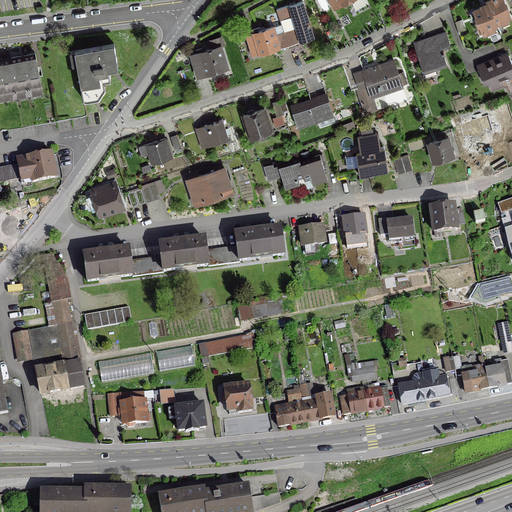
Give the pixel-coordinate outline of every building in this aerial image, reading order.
[(490,0),(486,2),(487,4),(495,23),(496,23),(510,17),(503,0),(490,0)] [(276,9),(280,25),(287,45),(312,37),(301,1),(294,3),(293,1),(288,3),(289,5),(276,9)] [(477,22),(475,23),(480,34),(485,32),(485,31),(497,25),(496,23),(495,23),(487,4),(472,11),(477,22)] [(252,35),(246,37),(252,56),(287,45),(280,25),(252,33),(252,35)] [(424,40),(413,44),(422,70),(421,70),(423,78),(435,74),(434,70),(446,66),(440,50),(449,47),(444,32),(435,35),(436,38),(425,42),(424,40)] [(198,53),(190,56),(196,76),(226,67),(220,47),(222,46),(220,38),(210,41),(212,49),(203,52),(202,48),(197,49),(198,53)] [(71,66),(76,65),(82,100),(98,97),(104,88),(104,81),(110,80),(108,70),(117,68),(113,44),(68,52),(71,66)] [(36,53),(22,56),(29,97),(43,95),(36,53)] [(489,61),(476,66),(482,82),(485,81),(486,83),(489,83),(492,89),(503,84),(504,85),(507,91),(511,88),(511,66),(507,55),(498,59),(499,61),(496,62),(494,61),(490,63),(489,61)] [(22,56),(10,58),(18,99),(29,97),(22,56)] [(10,58),(0,59),(0,70),(6,102),(18,99),(10,58)] [(372,68),(353,75),(357,88),(356,88),(364,113),(375,109),(369,92),(379,88),(381,92),(406,83),(402,72),(398,74),(393,60),(378,65),(379,68),(374,70),(372,68)] [(325,95),(291,107),(297,124),(317,117),(320,126),(334,121),(325,95)] [(275,117),(282,115),(278,101),(271,103),(275,117)] [(263,109),(242,116),(249,137),(261,134),(262,137),(271,133),(263,109)] [(476,118),(457,123),(463,143),(472,140),(472,138),(493,132),(487,114),(481,116),(480,113),(475,115),(476,118)] [(221,120),(194,128),(198,141),(207,138),(209,145),(228,139),(221,120)] [(359,153),(355,154),(359,176),(387,171),(384,149),(380,150),(377,133),(356,137),(359,153)] [(176,134),(169,137),(174,149),(180,147),(176,134)] [(164,138),(145,145),(151,164),(170,157),(164,138)] [(446,138),(428,143),(433,161),(435,161),(436,164),(443,161),(442,159),(452,156),(446,138)] [(25,160),(16,162),(21,184),(54,178),(50,155),(33,158),(32,153),(24,155),(25,160)] [(312,161),(300,165),(299,165),(303,176),(304,180),(310,178),(311,181),(312,182),(313,182),(314,183),(315,183),(326,179),(322,166),(325,165),(321,154),(313,157),(312,157),(311,159),(311,160),(312,161)] [(407,155),(393,160),(397,174),(412,170),(407,155)] [(283,174),(280,175),(284,188),(295,185),(296,185),(297,184),(297,182),(297,181),(296,178),(303,176),(299,165),(300,165),(299,161),(286,165),(286,164),(285,163),(284,163),(283,162),(282,162),(278,163),(278,164),(278,166),(278,167),(279,168),(280,169),(281,170),(283,174)] [(271,162),(262,164),(267,179),(274,177),(275,176),(275,175),(275,174),(271,162)] [(112,167),(105,171),(109,178),(116,174),(112,167)] [(223,169),(205,174),(213,199),(223,194),(222,191),(229,189),(223,169)] [(205,174),(187,180),(193,200),(201,198),(202,201),(213,199),(205,174)] [(163,192),(159,182),(147,186),(152,200),(159,198),(158,193),(163,192)] [(92,207),(97,209),(99,215),(122,207),(117,194),(121,193),(119,189),(116,190),(113,183),(91,191),(93,197),(91,202),(92,207)] [(147,186),(140,188),(145,203),(152,200),(147,186)] [(126,193),(131,207),(145,203),(140,188),(126,193)] [(502,212),(505,211),(511,209),(511,197),(499,201),(502,212)] [(437,208),(430,209),(433,233),(456,230),(453,206),(444,207),(443,203),(436,204),(437,208)] [(511,209),(505,211),(507,217),(502,218),(511,252),(511,209)] [(482,213),(473,215),(475,224),(484,222),(482,213)] [(362,216),(342,219),(345,238),(365,235),(362,216)] [(390,220),(378,221),(379,236),(387,235),(388,243),(412,240),(410,220),(390,222),(390,220)] [(307,226),(300,227),(302,247),(323,244),(322,232),(328,231),(327,225),(307,228),(307,226)] [(236,248),(221,250),(223,265),(250,260),(249,257),(271,254),(272,257),(283,256),(280,230),(235,236),(236,248)] [(161,259),(130,263),(131,276),(132,277),(163,273),(162,272),(174,270),(173,267),(195,264),(196,267),(223,265),(221,250),(205,253),(204,240),(159,246),(161,259)] [(128,250),(83,256),(86,282),(98,281),(97,277),(119,274),(120,278),(131,276),(130,263),(128,250)] [(370,251),(362,252),(364,265),(371,264),(370,251)] [(58,326),(12,335),(17,361),(62,352),(65,366),(77,363),(66,304),(54,306),(58,326)] [(276,304),(251,308),(253,318),(278,314),(276,304)] [(128,308),(83,316),(86,330),(131,322),(128,308)] [(343,320),(333,322),(335,330),(344,327),(343,320)] [(511,351),(511,348),(507,323),(499,325),(505,352),(511,351)] [(204,344),(198,345),(200,357),(207,356),(204,344)] [(190,346),(156,352),(159,372),(194,366),(190,346)] [(98,369),(99,375),(101,383),(153,374),(149,353),(97,362),(98,369)] [(452,357),(443,359),(446,372),(454,371),(452,357)] [(464,374),(462,375),(465,393),(488,388),(484,371),(483,364),(482,357),(478,358),(479,365),(471,367),(471,366),(463,367),(461,369),(461,370),(464,373),(464,374)] [(373,362),(358,365),(359,374),(360,374),(368,373),(369,380),(374,379),(372,369),(374,368),(373,362)] [(65,366),(36,371),(40,395),(83,387),(78,363),(77,363),(65,366)] [(347,370),(350,369),(352,382),(361,381),(360,374),(359,374),(358,365),(346,367),(347,370)] [(485,371),(484,371),(488,388),(511,384),(508,366),(501,367),(500,365),(498,366),(498,368),(485,371)] [(422,372),(424,382),(428,400),(451,395),(450,391),(453,390),(451,379),(448,380),(447,377),(437,379),(435,370),(422,372)] [(288,401),(289,407),(302,404),(314,402),(314,398),(311,384),(305,385),(303,376),(297,377),(300,389),(286,392),(288,401)] [(424,382),(398,386),(401,404),(428,400),(424,382)] [(247,386),(221,389),(222,402),(226,402),(227,411),(237,410),(237,413),(251,412),(247,386)] [(362,388),(363,393),(367,411),(389,407),(386,389),(372,391),(371,387),(362,388)] [(363,393),(339,397),(343,416),(367,411),(363,393)] [(314,402),(302,404),(305,422),(332,417),(328,396),(317,398),(314,398),(314,402)] [(176,408),(175,408),(178,431),(185,430),(185,432),(197,430),(197,429),(204,428),(201,405),(187,407),(186,399),(175,400),(176,408)] [(117,400),(108,401),(109,417),(122,415),(123,425),(125,425),(128,427),(132,427),(134,424),(146,423),(144,400),(117,403),(117,400)] [(289,407),(274,410),(278,428),(305,422),(302,404),(289,407)] [(203,490),(159,497),(160,511),(237,511),(240,511),(239,511),(254,511),(279,503),(277,494),(249,498),(247,487),(204,494),(203,490)] [(84,489),(84,493),(85,493),(84,511),(95,511),(104,511),(128,511),(129,490),(84,489)] [(84,493),(40,492),(39,511),(84,511),(85,493),(84,493)]
